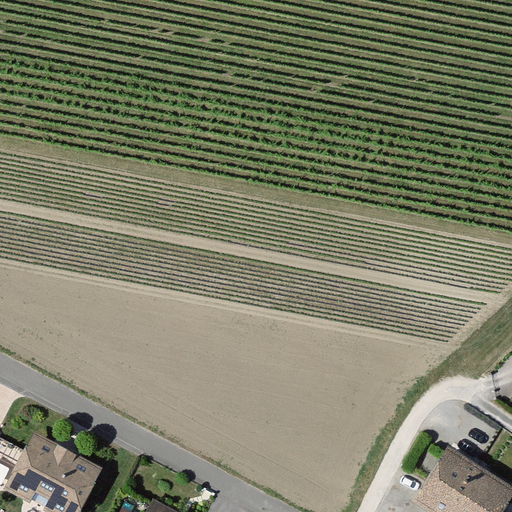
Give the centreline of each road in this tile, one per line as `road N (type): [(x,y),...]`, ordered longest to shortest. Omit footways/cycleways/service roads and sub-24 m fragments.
road 1 (residential): [(272,511),(0,363)]
road 2 (residential): [(372,511),(434,399),(463,392)]
